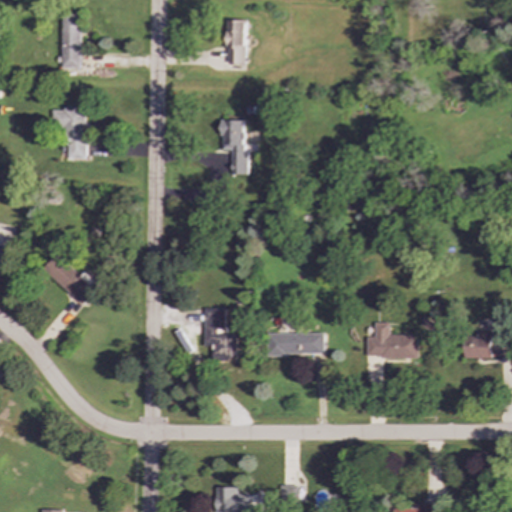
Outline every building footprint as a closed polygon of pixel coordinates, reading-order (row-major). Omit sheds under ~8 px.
[(81,12),(62,12),(61,69),(80,69),(81,12)] [(246,20),(227,20),(226,64),(245,64),(246,20)] [(85,109),(52,109),(52,144),(67,144),(67,159),(87,159),(88,123),(85,123),(85,109)] [(247,175),(247,147),(243,147),(244,120),(222,120),(221,149),(232,149),(231,175),(247,175)] [(80,277),(56,254),(42,269),(81,305),(95,290),(80,277)] [(236,335),(216,335),(216,328),(224,328),(224,308),(204,308),(203,346),(213,347),(212,358),(236,359),(236,335)] [(389,322),(374,322),(374,337),(366,337),(365,358),(418,359),(418,335),(389,334),(389,322)] [(492,331),(474,332),(474,340),(465,340),(466,357),(511,357),(511,337),(492,337),(492,331)] [(325,355),(324,333),(269,334),(269,356),(325,355)] [(279,504),(296,504),(297,485),(279,485),(279,504)] [(237,487),(215,487),(215,511),(247,511),(248,493),(237,493),(237,487)]
